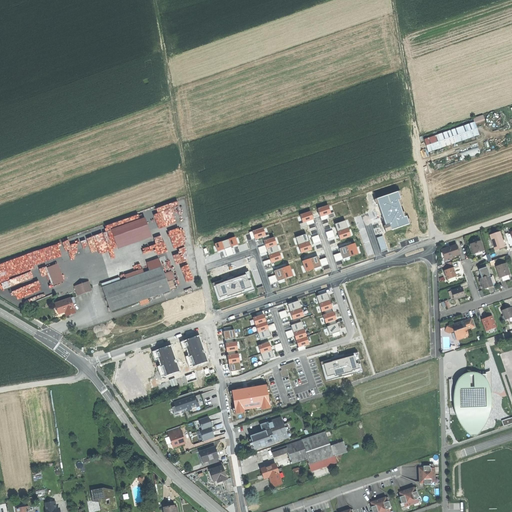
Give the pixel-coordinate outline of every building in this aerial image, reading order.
[(476,123),(486,120),(484,114),(474,118),(476,123)] [(475,121),(425,139),(429,152),(480,134),(475,121)] [(479,146),(461,152),(464,159),(481,153),(479,146)] [(398,191),(376,198),(387,230),(409,223),(406,215),(403,216),(398,199),(400,198),(398,191)] [(317,207),(320,215),(330,211),(327,204),(317,207)] [(299,213),(302,221),(312,217),(309,210),(299,213)] [(145,217),(111,230),(118,249),(153,237),(145,217)] [(187,218),(170,223),(178,252),(196,246),(187,218)] [(350,234),(345,219),(334,222),(339,238),(350,234)] [(251,230),(254,237),(264,233),(262,226),(251,230)] [(72,237),(72,239),(53,244),(55,251),(73,246),(74,252),(70,253),(71,258),(74,257),(76,263),(82,262),(80,253),(84,252),(86,260),(101,256),(97,241),(101,240),(103,247),(112,245),(108,227),(72,237)] [(280,257),(271,232),(261,236),(270,261),(280,257)] [(310,247),(305,232),(295,235),(300,250),(310,247)] [(490,235),(495,250),(500,249),(505,247),(501,232),(490,235)] [(217,250),(237,243),(234,235),(214,242),(217,250)] [(357,252),(353,241),(338,247),(342,257),(357,252)] [(471,244),(474,254),(475,254),(484,251),(481,241),(471,244)] [(151,242),(142,245),(143,251),(153,248),(151,242)] [(170,243),(161,245),(163,255),(171,253),(170,243)] [(442,250),(446,259),(457,255),(460,254),(457,245),(442,250)] [(39,251),(8,259),(10,268),(41,260),(39,251)] [(320,265),(316,254),(301,260),(305,270),(320,265)] [(48,267),(55,285),(66,281),(59,263),(48,267)] [(292,274),(288,264),(273,269),(276,279),(292,274)] [(497,267),(500,278),(505,276),(510,275),(506,264),(497,267)] [(102,289),(110,312),(170,290),(161,268),(102,289)] [(445,271),(447,279),(448,279),(457,276),(455,272),(454,268),(445,271)] [(253,287),(247,269),(211,281),(217,300),(253,287)] [(480,279),(483,289),(488,287),(493,286),(489,276),(480,279)] [(78,290),(79,294),(92,289),(89,282),(76,286),(78,290)] [(449,292),(452,301),(465,296),(464,292),(462,288),(449,292)] [(340,329),(326,289),(314,294),(328,334),(340,329)] [(303,315),(297,298),(286,302),(292,319),(303,315)] [(72,300),(56,306),(57,311),(59,316),(64,314),(66,318),(74,315),(71,307),(74,306),(72,300)] [(92,317),(94,319),(105,306),(103,304),(92,317)] [(502,311),(505,319),(511,317),(511,310),(511,309),(511,308),(506,309),(502,311)] [(270,335),(262,311),(251,315),(259,339),(270,335)] [(487,318),(482,320),(486,331),(496,327),(492,316),(487,318)] [(308,342),(300,319),(289,323),(297,346),(308,342)] [(475,327),(472,319),(464,322),(464,321),(456,323),(447,327),(445,331),(449,333),(454,332),(456,331),(459,340),(469,336),(467,329),(475,327)] [(234,326),(221,329),(228,370),(241,368),(234,326)] [(273,356),(268,339),(256,343),(262,360),(273,356)] [(362,369),(356,349),(318,360),(324,380),(362,369)] [(470,433),(475,436),(478,434),(482,430),(487,422),(491,415),(493,403),(492,392),(490,383),(486,377),(478,372),(472,371),(465,374),(458,379),(455,386),(453,397),(454,406),(457,417),(463,427),(470,433)] [(269,405),(265,381),(229,388),(234,412),(243,410),(243,407),(259,404),(260,407),(269,405)] [(177,397),(183,416),(207,408),(204,398),(209,396),(206,387),(177,397)] [(199,421),(203,431),(213,428),(213,427),(210,417),(199,421)] [(511,417),(502,421),(504,427),(511,423),(511,417)] [(254,443),(256,449),(289,438),(283,418),(268,423),(270,430),(265,431),(251,436),(254,443)] [(167,431),(174,449),(188,444),(181,427),(167,431)] [(201,432),(204,442),(216,438),(213,428),(203,431),(201,432)] [(326,432),(303,440),(309,458),(311,464),(329,458),(334,456),(331,448),(326,432)] [(294,463),(309,458),(303,440),(301,437),(286,442),(288,445),(290,452),(294,463)] [(345,443),(331,448),(334,456),(348,451),(345,443)] [(275,457),(290,452),(288,445),(273,450),(275,457)] [(208,455),(210,461),(221,457),(219,452),(217,446),(203,451),(205,456),(208,455)] [(205,462),(210,461),(208,455),(205,456),(203,451),(201,451),(205,462)] [(312,469),(330,463),(329,458),(311,464),(312,469)] [(276,464),(262,469),(263,474),(265,479),(269,477),(270,477),(272,482),(273,481),(275,486),(282,484),(276,464)] [(419,466),(421,485),(437,484),(436,464),(419,466)] [(222,466),(210,470),(214,481),(217,480),(218,482),(227,479),(224,472),(222,466)] [(141,486),(146,485),(145,476),(139,477),(140,485),(133,485),(135,502),(143,501),(141,486)] [(417,487),(399,493),(404,508),(422,502),(417,487)] [(99,500),(102,511),(117,509),(114,490),(103,488),(90,491),(92,501),(99,500)] [(389,496),(369,503),(372,511),(392,511),(394,511),(389,496)] [(55,502),(46,504),(47,511),(59,511),(58,511),(57,509),(56,509),(55,502)]
